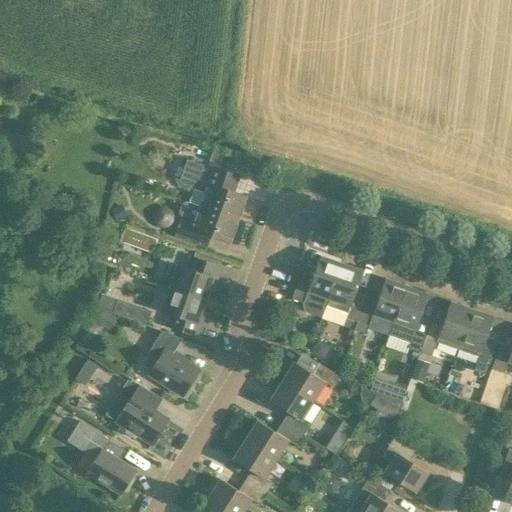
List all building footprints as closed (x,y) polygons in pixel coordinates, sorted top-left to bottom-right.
[(234,193),(239,177),(187,159),(179,180),(181,185),(204,193),(200,206),(236,219),(244,197),(234,193)] [(198,245),(203,233),(228,242),(236,219),(200,206),(186,201),(182,203),(179,211),(180,215),(173,236),(198,245)] [(119,204),(110,209),(116,220),(121,218),(125,216),(122,211),(119,204)] [(120,241),(134,246),(139,233),(125,228),(120,241)] [(300,272),(291,299),(302,303),(304,311),(321,317),(322,316),(325,305),(328,298),(340,263),(319,256),(311,276),(300,272)] [(219,267),(190,257),(186,269),(177,266),(169,288),(203,300),(209,283),(213,285),(219,267)] [(328,298),(325,305),(346,313),(342,324),(342,325),(354,329),(366,295),(354,291),(361,271),(340,263),(328,298)] [(365,333),(372,314),(393,321),(405,286),(384,278),(377,299),(366,295),(354,329),(365,333)] [(419,314),(427,293),(405,286),(393,321),(389,334),(409,342),(407,347),(419,352),(431,318),(419,314)] [(195,335),(201,317),(197,316),(203,300),(169,288),(161,309),(170,313),(166,325),(195,335)] [(116,300),(101,294),(96,306),(112,312),(116,300)] [(112,312),(133,319),(137,308),(116,300),(112,312)] [(431,356),(437,337),(458,344),(471,309),(449,301),(442,322),(431,318),(419,352),(431,356)] [(458,344),(479,351),(473,370),(485,374),(496,341),(485,337),(492,316),(471,309),(458,344)] [(116,319),(102,310),(95,322),(109,330),(116,319)] [(148,374),(182,396),(198,370),(171,353),(181,338),(160,331),(146,353),(157,360),(148,374)] [(500,342),(491,369),(502,373),(507,361),(511,362),(511,344),(511,346),(500,342)] [(424,380),(429,362),(409,356),(404,374),(424,380)] [(79,369),(90,376),(96,366),(86,359),(79,369)] [(324,382),(332,387),(339,377),(318,363),(311,374),(293,362),(281,381),(312,401),(324,382)] [(151,444),(167,419),(144,404),(151,392),(119,372),(115,379),(126,386),(121,395),(128,400),(115,421),(126,428),(124,432),(135,438),(137,435),(151,444)] [(395,416),(406,386),(372,374),(361,404),(395,416)] [(287,412),(281,422),(292,429),(302,435),(303,434),(311,439),(316,442),(322,433),(309,425),(300,420),(312,401),(281,381),(269,400),(287,412)] [(287,440),(296,446),(302,435),(281,422),(275,432),(256,420),(244,439),(275,459),(287,440)] [(122,489),(126,491),(135,478),(131,476),(134,471),(112,457),(119,447),(93,430),(79,421),(66,441),(81,450),(94,459),(86,472),(120,494),(122,489)] [(323,449),(335,456),(342,444),(330,437),(323,449)] [(414,492),(427,472),(408,460),(415,450),(393,437),(381,456),(389,462),(383,472),(414,492)] [(272,483),(263,478),(275,459),(244,439),(232,458),(250,470),(244,480),(265,494),(272,483)] [(498,475),(510,479),(503,500),(511,503),(511,450),(508,449),(498,475)] [(394,483),(380,474),(376,480),(390,489),(394,483)] [(368,477),(349,506),(358,511),(400,511),(383,501),(389,490),(368,477)] [(241,511),(250,499),(259,504),(265,494),(244,480),(238,491),(219,479),(207,498),(229,511),(241,511)] [(316,499),(322,488),(318,485),(316,484),(309,495),(316,499)] [(229,511),(207,498),(197,511),(229,511)]
